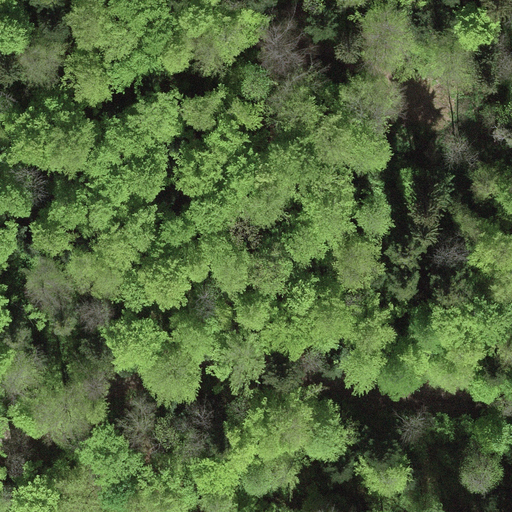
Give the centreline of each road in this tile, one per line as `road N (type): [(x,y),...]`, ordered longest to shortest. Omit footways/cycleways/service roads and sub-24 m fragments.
road 1 (track): [(511,397),(390,392),(204,352),(130,370),(0,443)]
road 2 (track): [(0,60),(183,45),(294,48),(372,58),(432,109)]
